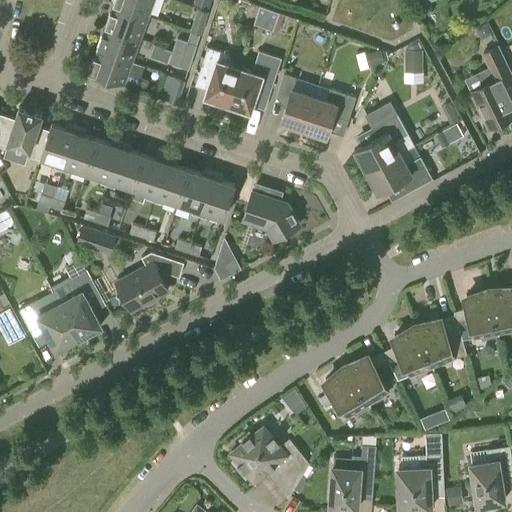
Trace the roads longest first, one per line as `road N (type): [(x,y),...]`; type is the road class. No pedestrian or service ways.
road 1 (residential): [(0,421),(358,231)]
road 2 (residential): [(358,231),(329,176),(51,83)]
road 3 (residential): [(190,450),(367,323),(388,286)]
road 4 (residential): [(358,231),(511,151)]
road 5 (residential): [(388,286),(511,241)]
